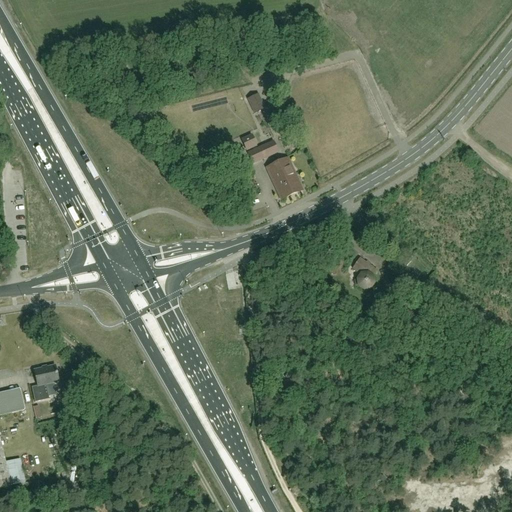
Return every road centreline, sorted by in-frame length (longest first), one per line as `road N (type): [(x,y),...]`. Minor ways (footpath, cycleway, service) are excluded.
road 1 (secondary): [(243,243),(410,157),(511,51)]
road 2 (trunk): [(139,258),(0,15)]
road 3 (track): [(243,243),(260,434),(298,511)]
road 4 (trunk): [(270,511),(149,276)]
road 5 (trunk): [(115,284),(243,511)]
road 6 (trunk): [(0,66),(58,178)]
